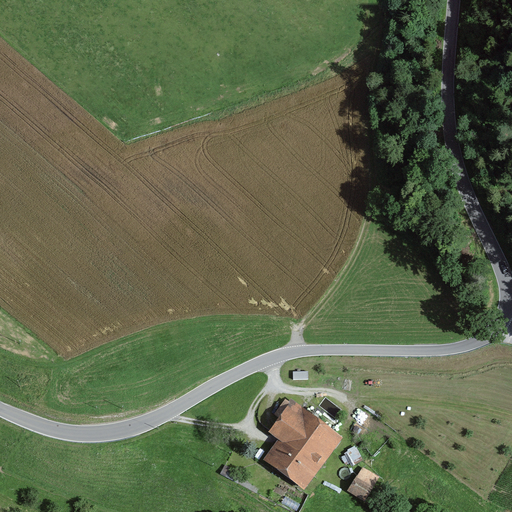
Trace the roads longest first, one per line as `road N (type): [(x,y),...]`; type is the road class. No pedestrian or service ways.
road 1 (tertiary): [(0,408),(56,430),(109,432),(284,354),(445,350),(497,328),(507,285),(459,173),(448,117),(454,0)]
road 2 (track): [(296,352),(298,333),(354,256),(367,217),(369,90),(386,0)]
road 3 (track): [(35,360),(63,364),(144,333),(205,321),(284,321),(298,333)]
road 4 (track): [(273,379),(291,389),(511,418)]
